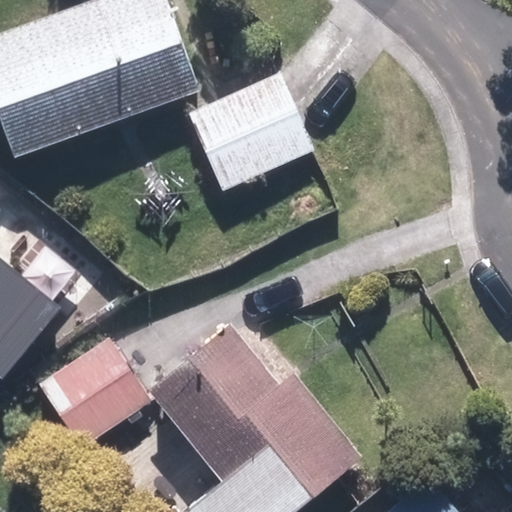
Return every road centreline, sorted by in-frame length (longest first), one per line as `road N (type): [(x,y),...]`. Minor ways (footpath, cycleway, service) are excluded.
road 1 (residential): [(404,0),(511,91)]
road 2 (residential): [(511,280),(487,208),(492,150)]
